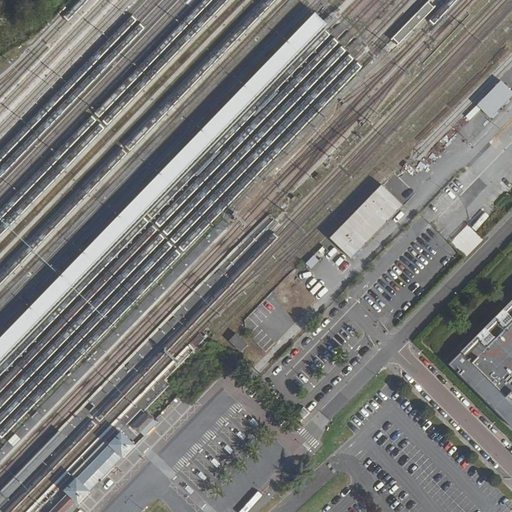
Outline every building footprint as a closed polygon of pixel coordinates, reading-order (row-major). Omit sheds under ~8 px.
[(392,38),(398,44),(433,8),(427,2),(392,38)] [(511,91),(501,80),(477,105),(481,109),(490,117),(511,94),(511,91)] [(469,120),(481,109),(477,105),(466,116),(469,120)] [(466,190),(472,180),(463,174),(457,185),(466,190)] [(402,205),(381,185),(330,238),(351,258),(402,205)] [(511,305),(464,354),(461,352),(449,365),(455,371),(457,368),(459,370),(457,373),(494,410),(497,407),(511,422),(511,305)] [(235,333),(227,341),(240,352),(247,343),(235,333)] [(170,395),(166,390),(158,399),(162,403),(170,395)] [(511,422),(497,407),(494,410),(511,427),(511,422)] [(301,423),(310,413),(304,408),(295,417),(301,423)] [(139,424),(135,428),(138,431),(141,434),(144,430),(154,420),(149,415),(139,424)] [(62,431),(2,492),(8,498),(68,437),(62,431)] [(104,479),(135,446),(132,443),(122,433),(111,445),(90,466),(88,468),(83,464),(72,476),(74,478),(76,480),(65,492),(68,495),(51,511),(65,511),(72,506),(75,502),(78,505),(90,493),(96,486),(104,479)] [(83,464),(88,468),(90,466),(111,445),(106,440),(83,464)] [(0,494),(0,509),(10,500),(8,498),(2,492),(0,494)]
